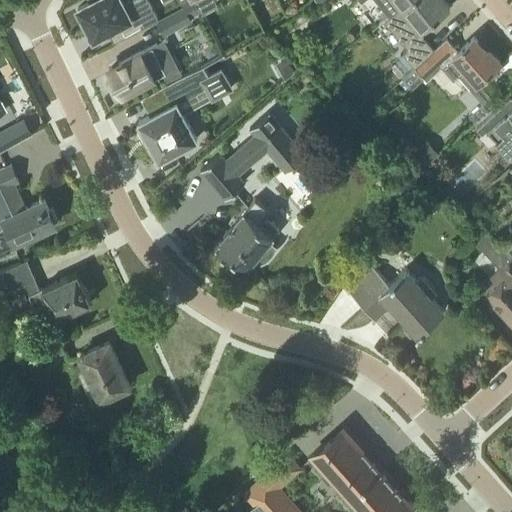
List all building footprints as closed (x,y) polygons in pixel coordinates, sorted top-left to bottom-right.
[(114,41),(114,42),(158,18),(148,0),(128,0),(123,3),(121,0),(89,0),(90,1),(78,7),(93,36),(107,28),(108,30),(112,28),(118,39),(114,41)] [(195,0),(182,0),(180,1),(183,6),(157,20),(165,34),(192,19),(191,17),(202,11),(195,0)] [(182,0),(195,0),(202,11),(203,13),(218,4),(215,0),(179,0),(180,1),(182,0)] [(381,0),(393,15),(411,0),(381,0)] [(404,54),(416,67),(420,64),(435,49),(423,36),(424,35),(420,31),(450,6),(445,0),(411,0),(393,15),(386,21),(410,49),(404,54)] [(474,36),(458,51),(447,38),(435,49),(420,64),(416,67),(425,78),(441,64),(454,79),(466,68),(478,81),(485,75),(487,78),(493,78),(500,71),(500,65),(498,63),(501,60),(489,47),(487,50),(474,36)] [(183,71),(165,38),(151,46),(109,67),(123,93),(143,82),(144,85),(152,81),(151,78),(163,72),(167,80),(183,71)] [(209,74),(204,63),(141,97),(150,115),(141,119),(139,120),(140,123),(140,122),(146,134),(147,136),(148,136),(151,142),(150,143),(152,145),(152,144),(158,156),(159,158),(162,157),(161,157),(195,139),(197,138),(196,135),(195,136),(178,102),(178,101),(206,86),(213,97),(232,87),(221,68),(209,74)] [(511,99),(509,96),(477,126),(482,132),(490,126),(499,136),(496,139),(511,156),(511,99)] [(294,139),(269,110),(250,127),(255,133),(237,149),(249,164),(268,148),(274,156),(294,139)] [(410,152),(423,166),(439,153),(426,138),(410,152)] [(245,180),(221,151),(201,168),(225,197),(245,180)] [(28,235),(30,238),(41,233),(39,230),(55,223),(54,220),(58,219),(52,207),(49,209),(44,198),(25,207),(13,181),(18,179),(11,164),(0,169),(0,207),(8,226),(4,228),(11,243),(28,235)] [(278,229),(279,229),(278,226),(275,221),(273,220),(267,217),(265,216),(270,209),(255,197),(219,241),(220,242),(216,247),(230,258),(234,253),(249,265),(257,256),(260,261),(259,261),(259,262),(262,262),(267,259),(269,258),(273,254),(275,252),(278,247),(279,244),(277,244),(270,239),(274,234),(273,233),(278,228),(278,229)] [(500,308),(511,321),(511,258),(486,229),(474,241),(500,270),(493,277),(498,283),(486,294),(491,298),(491,301),(497,308),(500,308)] [(0,292),(29,279),(21,261),(0,270),(0,292)] [(389,283),(380,272),(370,262),(345,284),(364,305),(375,317),(392,302),(417,331),(416,332),(418,334),(424,329),(423,327),(444,309),(432,296),(435,289),(424,277),(418,280),(406,267),(389,283)] [(36,306),(41,303),(48,319),(55,316),(55,317),(91,301),(77,271),(30,294),(36,306)] [(42,365),(68,354),(61,339),(35,350),(42,365)] [(80,354),(86,367),(101,397),(130,384),(122,366),(109,340),(80,354)] [(409,511),(414,507),(370,457),(343,426),(312,453),(360,507),(365,511),(364,511),(409,511)] [(306,466),(289,448),(243,489),(255,502),(245,511),(244,511),(309,511),(285,487),(306,466)]
